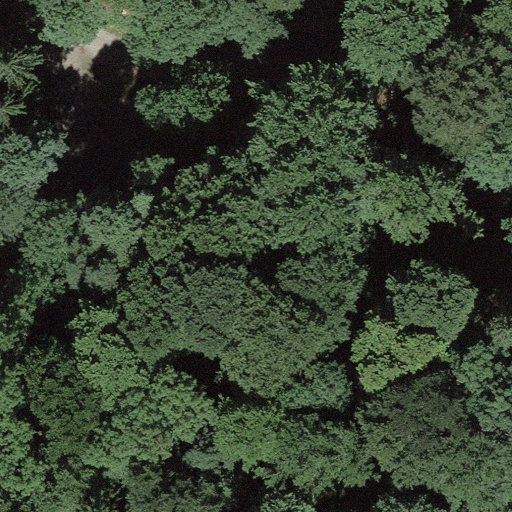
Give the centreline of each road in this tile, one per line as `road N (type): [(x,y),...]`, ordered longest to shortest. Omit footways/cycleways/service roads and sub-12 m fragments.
road 1 (track): [(116,0),(178,89),(421,63),(511,62)]
road 2 (track): [(178,89),(129,122),(0,298)]
